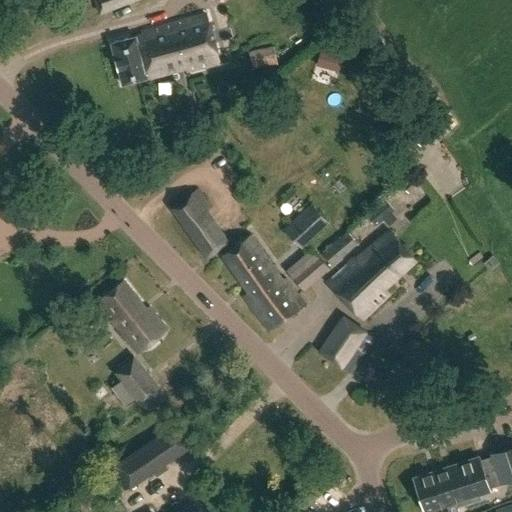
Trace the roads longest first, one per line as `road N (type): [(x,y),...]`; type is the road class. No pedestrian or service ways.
road 1 (tertiary): [(368,455),(0,91)]
road 2 (track): [(0,76),(41,49),(183,8)]
road 3 (tertiary): [(368,455),(382,440),(511,406)]
